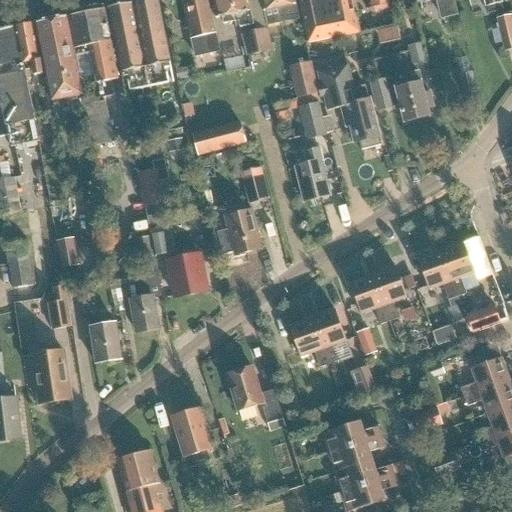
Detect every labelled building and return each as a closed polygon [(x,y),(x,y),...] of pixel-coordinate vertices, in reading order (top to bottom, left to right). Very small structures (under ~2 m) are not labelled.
[(175,83),(158,0),(152,0),(133,4),(150,88),(175,83)] [(221,52),(209,0),(182,0),(195,58),(221,52)] [(211,0),(216,19),(222,18),(224,25),(239,22),(240,28),(253,26),(248,0),(211,0)] [(266,27),(282,24),(299,20),(294,0),(260,0),(264,13),(266,27)] [(299,0),(309,44),(359,33),(351,0),(299,0)] [(388,5),(387,0),(371,0),(373,8),(388,5)] [(419,0),(420,1),(425,0),(436,0),(441,18),(456,15),(451,0),(419,0)] [(484,0),(487,11),(502,8),(499,0),(484,0)] [(133,4),(108,9),(125,93),(150,88),(133,4)] [(104,9),(68,17),(80,79),(96,76),(98,84),(101,99),(115,96),(112,81),(118,80),(104,9)] [(511,50),(511,16),(497,20),(504,52),(511,50)] [(66,17),(37,23),(53,101),(82,96),(66,17)] [(33,24),(15,28),(20,55),(23,54),(25,64),(34,62),(35,67),(34,67),(36,76),(45,74),(42,60),(41,60),(33,24)] [(0,96),(2,105),(3,105),(13,146),(41,140),(22,55),(20,56),(14,28),(0,30),(0,96)] [(274,51),(269,29),(241,36),(246,57),(274,51)] [(414,64),(426,61),(421,45),(409,48),(414,64)] [(310,63),(291,67),(298,99),(318,94),(310,63)] [(192,68),(181,70),(183,79),(194,77),(192,68)] [(346,68),(333,72),(319,75),(328,110),(342,107),(345,121),(349,120),(355,143),(359,142),(361,150),(380,145),(378,137),(380,137),(370,99),(369,100),(366,88),(352,92),(346,68)] [(400,105),(404,123),(430,116),(428,108),(434,107),(430,94),(425,95),(419,72),(407,75),(409,86),(397,90),(396,85),(388,87),(387,80),(371,84),(378,111),(394,107),(393,107),(400,105)] [(464,96),(476,93),(471,73),(459,76),(464,96)] [(146,96),(133,98),(137,117),(150,115),(146,96)] [(114,144),(106,103),(86,107),(94,148),(114,144)] [(319,104),(300,109),(307,140),(327,135),(319,104)] [(147,122),(137,124),(139,134),(149,132),(167,128),(165,119),(147,122)] [(193,136),(198,155),(245,143),(240,124),(193,136)] [(179,141),(170,142),(172,151),(181,150),(179,141)] [(295,167),(304,203),(330,196),(322,162),(323,162),(320,149),(304,153),(307,164),(295,167)] [(155,171),(139,174),(145,206),(165,202),(162,183),(169,181),(165,160),(153,162),(155,171)] [(269,200),(261,169),(242,174),(250,205),(269,200)] [(0,214),(21,210),(15,178),(0,180),(0,214)] [(225,218),(235,256),(262,250),(252,211),(225,218)] [(106,236),(103,212),(90,214),(94,238),(106,236)] [(164,233),(153,236),(156,256),(168,254),(164,233)] [(154,262),(149,236),(135,239),(141,265),(154,262)] [(78,265),(73,238),(56,241),(61,268),(78,265)] [(27,242),(7,245),(14,289),(33,286),(27,242)] [(464,244),(441,252),(457,298),(466,295),(465,292),(479,287),(475,274),(464,244)] [(441,252),(418,260),(429,290),(443,285),(448,301),(451,309),(449,310),(454,325),(466,321),(457,298),(441,252)] [(199,255),(168,262),(176,299),(207,292),(199,255)] [(373,276),(390,322),(399,319),(393,303),(407,298),(396,268),(373,276)] [(131,301),(137,334),(159,330),(153,298),(162,296),(158,274),(134,278),(138,299),(131,301)] [(381,326),(390,322),(373,276),(350,285),(361,315),(375,310),(381,326)] [(412,276),(405,279),(410,290),(416,288),(412,276)] [(53,330),(71,327),(64,286),(53,288),(56,303),(48,304),(53,330)] [(45,301),(25,303),(26,316),(46,314),(45,301)] [(412,308),(402,312),(406,321),(415,318),(412,308)] [(494,308),(468,317),(473,333),(500,323),(494,308)] [(312,319),(329,365),(338,362),(332,346),(346,341),(335,311),(312,319)] [(89,318),(96,364),(122,360),(116,324),(101,326),(99,316),(89,318)] [(320,369),(329,365),(312,319),(289,328),(300,358),(314,353),(320,369)] [(377,352),(369,329),(356,333),(365,357),(377,352)] [(33,356),(41,405),(71,400),(63,351),(33,356)] [(464,398),(510,382),(501,359),(471,370),(476,384),(460,389),(464,398)] [(445,373),(441,363),(425,369),(429,379),(445,373)] [(376,390),(367,366),(354,371),(363,395),(376,390)] [(252,368),(227,376),(238,412),(240,412),(242,421),(256,416),(253,407),(261,405),(270,432),(286,427),(274,391),(260,395),(252,368)] [(296,387),(306,416),(323,410),(314,381),(296,387)] [(487,415),(511,406),(511,388),(510,382),(464,398),(467,407),(483,402),(487,415)] [(0,400),(0,442),(21,440),(16,398),(0,400)] [(480,443),(511,431),(511,406),(487,415),(492,428),(476,434),(480,443)] [(443,407),(420,414),(425,429),(448,422),(443,407)] [(172,418),(184,458),(212,449),(201,409),(172,418)] [(364,432),(361,422),(323,434),(346,511),(383,511),(380,503),(385,502),(382,492),(397,487),(391,466),(375,471),(370,453),(385,448),(379,427),(364,432)] [(511,431),(480,443),(483,452),(499,446),(504,460),(511,457),(511,431)] [(162,494),(151,451),(118,460),(132,511),(161,511),(157,496),(162,494)] [(455,454),(433,463),(439,478),(461,469),(455,454)] [(241,505),(238,495),(225,499),(225,500),(217,503),(219,511),(241,505)]
